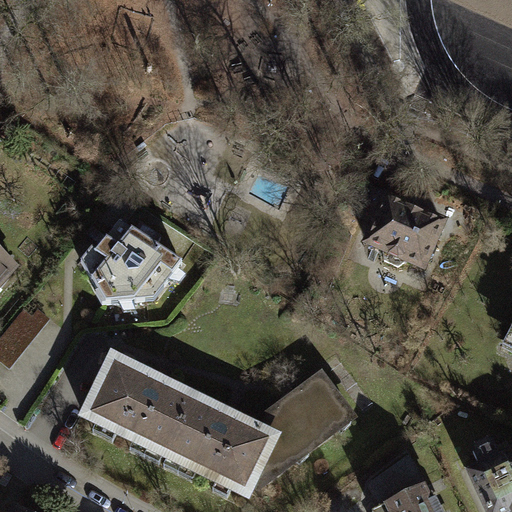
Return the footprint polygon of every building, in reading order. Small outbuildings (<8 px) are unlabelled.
[(349,213),(375,224),(386,200),(389,194),(363,183),(349,213)] [(375,224),(367,244),(385,252),(385,262),(399,268),(406,261),(422,269),(442,224),(411,211),(386,200),(375,224)] [(96,295),(102,305),(154,300),(182,265),(156,248),(160,241),(140,227),(135,235),(119,225),(95,254),(90,251),(80,262),(99,293),(96,295)] [(0,283),(15,267),(0,253),(0,283)] [(44,327),(23,310),(0,340),(0,363),(10,371),(44,327)] [(84,419),(165,457),(192,400),(112,362),(84,419)] [(273,439),(290,464),(351,418),(320,378),(259,424),(257,431),(273,439)] [(165,457),(246,496),(256,476),(268,482),(290,464),(273,439),(257,431),(192,400),(165,457)] [(511,511),(511,452),(468,472),(486,511),(511,511)] [(386,511),(387,511),(442,511),(421,458),(369,477),(382,511),(386,511)]
